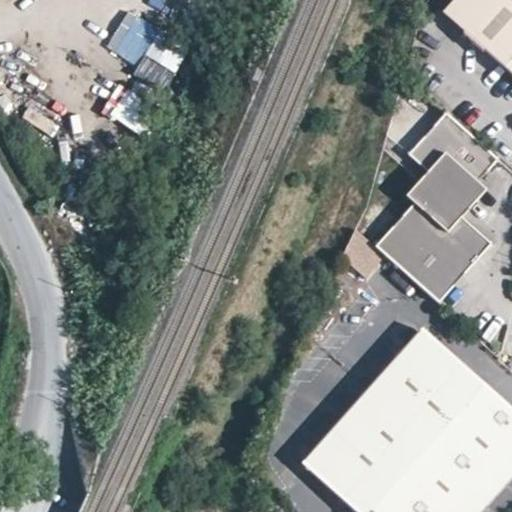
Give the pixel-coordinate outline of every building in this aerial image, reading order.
[(511,0),(458,0),(450,9),(470,27),(467,29),(487,47),(490,45),(511,65),(511,0)] [(414,203),(375,246),(438,303),(492,244),(463,218),(453,209),(477,182),(499,158),(447,111),(409,153),(429,171),(437,179),(414,203)] [(406,196),(414,203),(437,179),(429,171),(406,196)] [(453,209),(463,218),(487,191),(477,182),(453,209)] [(480,511),(511,476),(511,410),(423,331),(304,465),(355,511),(480,511)]
